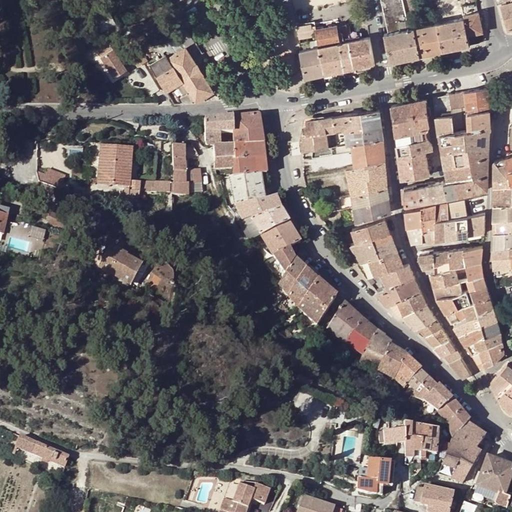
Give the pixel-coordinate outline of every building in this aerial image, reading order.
[(381,0),(388,30),(401,28),(402,31),(389,34),(385,34),(391,63),(421,57),(421,56),(415,28),(411,29),(409,21),(408,21),(402,0),(381,0)] [(425,17),(420,0),(408,0),(413,20),(425,17)] [(508,32),(511,31),(511,2),(501,5),(508,32)] [(451,9),(459,48),(470,45),(468,35),(464,16),(462,7),(451,9)] [(438,24),(444,51),(459,48),(451,9),(435,13),(436,18),(438,24)] [(464,16),(468,35),(483,32),(479,13),(464,16)] [(444,51),(438,24),(435,24),(419,27),(415,28),(421,56),(444,51)] [(298,28),(300,39),(318,35),(317,31),(316,25),(298,28)] [(336,27),(338,38),(349,36),(347,25),(336,27)] [(318,40),(325,73),(345,70),(338,38),(336,27),(317,31),(318,35),(318,40)] [(370,38),(361,39),(360,33),(349,36),(355,68),(375,64),(370,38)] [(338,38),(345,70),(355,68),(349,36),(338,38)] [(100,53),(113,47),(109,39),(96,45),(100,53)] [(299,44),(306,77),(325,73),(318,40),(301,43),(299,44)] [(129,57),(120,44),(99,58),(113,79),(134,65),(129,57)] [(153,50),(149,44),(141,49),(146,55),(149,61),(157,56),(153,50)] [(149,66),(166,93),(177,87),(182,83),(188,94),(183,97),(180,99),(183,105),(194,104),(212,93),(184,49),(171,58),(168,54),(149,66)] [(140,50),(139,50),(129,57),(134,65),(135,64),(137,68),(143,64),(147,62),(140,50)] [(188,94),(182,83),(177,87),(183,97),(188,94)] [(489,88),(465,92),(467,113),(490,110),(489,88)] [(454,129),(468,127),(468,130),(468,131),(486,128),(487,127),(488,126),(489,126),(490,126),(490,110),(467,113),(465,92),(450,94),(452,112),(453,115),(454,129)] [(180,105),(172,93),(168,96),(173,105),(180,105)] [(453,115),(452,112),(450,94),(434,98),(437,116),(440,135),(454,133),(454,132),(454,129),(453,115)] [(427,99),(410,102),(414,132),(426,130),(428,129),(431,125),(427,99)] [(397,145),(415,142),(428,139),(426,130),(414,132),(410,102),(392,105),(396,135),(397,145)] [(380,109),(361,112),(364,128),(382,125),(380,109)] [(361,112),(333,116),(335,131),(364,128),(361,112)] [(233,134),(233,146),(263,144),(259,116),(255,116),(244,117),(233,119),(233,134)] [(333,116),(306,120),(306,121),(307,126),(304,127),(305,135),(327,132),(335,131),(333,116)] [(233,119),(219,120),(220,134),(233,134),(233,119)] [(205,134),(220,134),(219,120),(204,121),(205,134)] [(384,139),(382,125),(364,128),(335,131),(327,132),(329,146),(334,146),(353,143),(384,139)] [(466,140),(467,149),(489,145),(489,131),(490,131),(491,130),(491,129),(491,128),(490,127),(490,126),(489,126),(488,126),(487,127),(486,128),(468,131),(468,130),(466,130),(466,140)] [(440,135),(441,144),(466,140),(466,130),(454,132),(454,133),(440,135)] [(304,135),(304,141),(303,141),(303,150),(313,149),(329,146),(327,132),(305,135),(304,135)] [(234,159),(233,146),(220,147),(220,134),(205,134),(206,147),(214,148),(214,170),(233,170),(234,159)] [(353,143),(354,151),(355,166),(386,160),(384,139),(353,143)] [(397,145),(399,156),(426,151),(434,150),(433,145),(431,143),(428,139),(415,142),(397,145)] [(441,144),(442,153),(467,149),(466,140),(441,144)] [(353,143),(334,146),(335,154),(354,151),(353,143)] [(234,159),(233,170),(233,178),(261,175),(265,175),(266,175),(263,144),(233,146),(234,159)] [(444,160),(445,167),(489,158),(489,145),(467,149),(442,153),(444,160)] [(172,146),(173,160),(185,160),(184,146),(172,146)] [(329,146),(313,149),(313,157),(335,154),(334,146),(329,146)] [(129,191),(140,191),(152,192),(170,193),(170,184),(130,181),(132,150),(101,148),(100,157),(98,183),(129,186),(129,191)] [(426,151),(429,168),(436,168),(434,150),(426,151)] [(402,180),(430,174),(429,168),(426,151),(399,156),(402,180)] [(445,167),(448,180),(488,175),(489,158),(445,167)] [(494,161),(495,179),(510,177),(509,170),(506,158),(494,161)] [(185,171),(185,160),(173,160),(174,172),(185,172),(185,171)] [(355,166),(347,168),(350,181),(387,173),(386,160),(355,166)] [(189,196),(189,194),(193,193),(192,184),(194,184),(201,183),(199,169),(185,171),(185,172),(174,172),(173,195),(189,196)] [(48,170),(46,176),(44,184),(61,190),(65,177),(48,170)] [(44,184),(46,176),(37,172),(39,182),(44,184)] [(388,185),(387,173),(350,181),(353,193),(388,185)] [(233,178),(229,178),(235,207),(265,201),(262,187),(261,175),(233,178)] [(448,180),(444,180),(445,182),(448,197),(457,195),(487,189),(488,175),(448,180)] [(494,188),(511,186),(510,177),(495,179),(494,187),(495,188),(494,188)] [(432,200),(448,197),(445,182),(444,180),(429,183),(429,182),(428,182),(432,200)] [(406,205),(432,200),(428,182),(404,187),(406,205)] [(389,197),(388,185),(353,193),(355,206),(389,197)] [(511,204),(511,186),(494,188),(494,205),(511,204)] [(353,193),(340,196),(341,199),(342,208),(354,205),(355,206),(353,193)] [(391,212),(389,197),(355,206),(357,221),(391,212)] [(443,203),(437,205),(437,220),(447,218),(457,217),(467,216),(464,200),(443,203)] [(511,218),(511,204),(494,205),(494,221),(511,218)] [(354,205),(342,208),(345,222),(346,226),(357,222),(357,221),(355,206),(354,205)] [(436,220),(437,220),(437,205),(422,208),(423,221),(436,220)] [(407,216),(408,227),(423,224),(423,221),(422,208),(406,210),(407,216)] [(289,223),(281,210),(251,220),(261,237),(289,223)] [(477,214),(467,216),(457,217),(459,236),(469,235),(481,234),(485,233),(485,216),(485,213),(477,214)] [(459,236),(457,217),(447,218),(447,238),(448,240),(457,239),(457,237),(459,236)] [(374,237),(391,232),(385,218),(353,229),(357,242),(374,237)] [(437,220),(436,220),(436,239),(442,239),(447,238),(447,218),(437,220)] [(511,231),(511,218),(494,221),(493,233),(511,231)] [(239,223),(239,224),(249,242),(261,237),(251,220),(240,223),(239,223)] [(425,241),(432,240),(432,243),(442,241),(442,239),(436,239),(436,220),(423,221),(423,224),(424,241),(425,241)] [(273,257),(295,246),(300,242),(289,223),(261,237),(262,238),(269,251),(273,257)] [(408,227),(413,243),(424,241),(423,224),(408,227)] [(511,231),(493,233),(493,248),(511,246),(511,231)] [(391,232),(374,237),(381,256),(398,251),(391,232)] [(357,242),(351,244),(352,245),(362,262),(381,256),(374,237),(357,242)] [(262,238),(256,242),(264,254),(269,251),(262,238)] [(295,246),(300,253),(302,250),(303,248),(300,242),(295,246)] [(352,245),(349,247),(359,263),(362,262),(352,245)] [(295,259),(300,253),(295,246),(273,257),(285,274),(295,259)] [(510,256),(511,256),(511,246),(493,248),(491,258),(493,258),(509,257),(510,257),(510,256)] [(471,289),(487,285),(483,275),(481,260),(482,247),(475,247),(469,248),(464,249),(467,264),(468,270),(469,278),(467,278),(470,289),(471,289)] [(431,272),(435,272),(435,252),(434,249),(430,250),(430,253),(421,254),(420,254),(420,255),(419,255),(419,256),(420,257),(426,274),(431,273),(431,272)] [(464,249),(449,250),(451,266),(456,265),(467,264),(464,249)] [(306,269),(301,265),(307,256),(302,250),(300,253),(295,259),(285,274),(281,280),(278,285),(282,290),(287,296),(288,296),(292,289),(306,269)] [(451,269),(451,266),(449,250),(435,252),(435,272),(451,269)] [(114,263),(118,256),(109,251),(105,259),(114,263)] [(359,263),(357,263),(367,279),(371,277),(381,274),(404,266),(398,251),(381,256),(362,262),(359,263)] [(141,265),(125,257),(124,259),(118,256),(114,263),(105,259),(100,267),(131,284),(141,265)] [(509,257),(493,258),(495,273),(510,272),(509,257)] [(404,266),(381,274),(387,288),(415,277),(409,264),(404,266)] [(434,285),(459,280),(457,272),(468,270),(467,264),(456,265),(451,266),(451,269),(435,272),(431,272),(431,273),(434,285)] [(312,269),(309,267),(306,270),(317,281),(319,278),(316,273),(312,269)] [(306,270),(306,269),(292,289),(288,296),(288,297),(297,308),(306,296),(317,281),(306,270)] [(415,277),(387,288),(378,292),(389,306),(399,300),(420,289),(415,277)] [(438,297),(455,294),(463,291),(461,280),(459,280),(434,285),(437,297),(438,297)] [(328,290),(324,286),(317,281),(306,296),(325,313),(336,297),(335,296),(328,290)] [(479,314),(479,312),(494,307),(487,285),(471,289),(475,300),(472,302),(464,305),(467,314),(452,322),(454,325),(469,317),(479,314)] [(420,289),(399,300),(405,315),(427,303),(420,289)] [(287,296),(282,290),(278,293),(283,300),(287,296)] [(438,297),(447,312),(464,305),(472,302),(468,290),(463,291),(455,294),(438,297)] [(306,296),(297,308),(316,326),(325,313),(306,296)] [(435,317),(427,303),(405,315),(416,326),(417,328),(435,317)] [(326,330),(345,343),(361,320),(343,304),(326,330)] [(452,322),(467,314),(464,305),(447,312),(449,315),(452,322)] [(471,329),(483,324),(498,319),(499,319),(494,307),(479,312),(479,314),(469,317),(454,325),(461,334),(471,329)] [(417,328),(415,329),(419,332),(421,330),(426,335),(442,327),(435,317),(417,328)] [(467,343),(478,337),(486,335),(486,336),(501,331),(500,324),(498,319),(483,324),(471,329),(461,334),(467,343)] [(376,333),(361,320),(345,343),(363,355),(376,333)] [(426,335),(429,339),(444,331),(442,327),(426,335)] [(450,339),(444,331),(429,339),(435,347),(450,339)] [(501,331),(486,336),(486,335),(478,337),(467,343),(473,353),(481,349),(481,348),(502,341),(502,337),(501,333),(501,331)] [(358,364),(358,365),(377,371),(388,348),(389,347),(391,344),(383,338),(384,337),(376,333),(363,355),(360,360),(359,363),(358,364)] [(435,347),(436,347),(441,353),(443,355),(456,349),(450,339),(435,347)] [(504,353),(502,341),(481,348),(481,349),(473,353),(483,369),(495,362),(504,353)] [(389,347),(388,348),(377,371),(393,380),(405,357),(389,347)] [(443,355),(449,363),(461,357),(456,349),(443,355)] [(420,370),(405,357),(393,380),(403,389),(406,385),(410,381),(413,377),(417,373),(419,372),(420,370)] [(472,374),(461,357),(449,363),(464,379),(472,374)] [(511,367),(507,363),(491,382),(498,397),(511,382),(511,367)] [(410,381),(406,385),(415,392),(427,379),(419,372),(417,373),(413,377),(410,381)] [(411,396),(423,401),(436,388),(427,379),(415,392),(411,396)] [(511,387),(511,382),(498,397),(500,399),(511,387)] [(437,386),(436,388),(423,401),(436,412),(451,400),(449,397),(437,386)] [(511,387),(500,399),(505,406),(511,398),(511,387)] [(450,433),(452,439),(466,425),(467,424),(469,421),(464,415),(458,407),(451,400),(436,412),(446,424),(450,433)] [(405,437),(411,438),(412,425),(404,424),(404,430),(405,437)] [(466,425),(452,439),(443,461),(438,475),(461,483),(462,483),(463,483),(464,482),(481,453),(480,452),(476,450),(479,446),(485,436),(476,430),(467,424),(466,425)] [(425,427),(412,425),(411,438),(414,439),(413,443),(413,452),(421,453),(421,444),(422,440),(425,427)] [(421,444),(421,453),(426,453),(429,454),(436,455),(438,430),(425,427),(422,440),(421,444)] [(404,430),(383,432),(383,434),(384,445),(397,444),(404,443),(405,443),(405,437),(404,430)] [(405,458),(413,458),(413,452),(413,443),(414,439),(411,438),(405,437),(405,443),(404,443),(405,458)] [(32,456),(36,445),(21,438),(16,449),(32,456)] [(32,456),(64,469),(69,458),(36,445),(32,456)] [(429,454),(428,462),(436,463),(436,455),(429,454)] [(511,467),(486,458),(476,486),(481,488),(495,494),(491,506),(491,507),(504,511),(505,511),(506,508),(509,498),(504,496),(505,494),(506,492),(511,473),(511,467)] [(388,485),(390,462),(369,460),(367,479),(357,479),(357,490),(366,493),(381,495),(382,495),(383,485),(388,485)] [(240,483),(231,481),(224,499),(232,502),(228,511),(246,511),(251,500),(265,505),(270,490),(256,484),(240,482),(240,483)] [(444,486),(430,483),(429,488),(424,487),(423,489),(417,487),(414,502),(420,503),(420,505),(427,507),(426,511),(427,511),(449,511),(453,496),(455,496),(458,497),(461,491),(444,486)] [(495,494),(481,488),(478,500),(480,501),(479,502),(491,506),(495,494)] [(228,511),(232,502),(224,499),(219,511),(228,511)]
